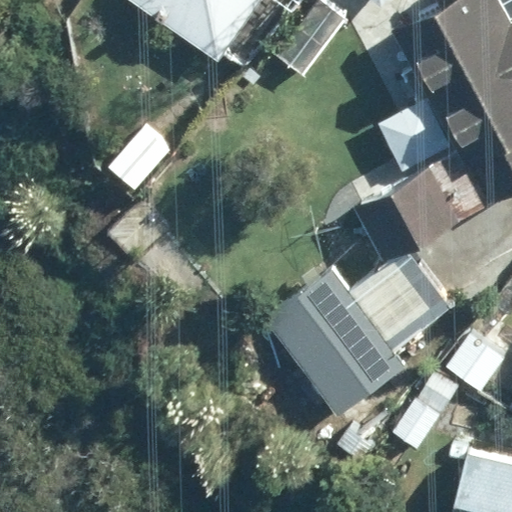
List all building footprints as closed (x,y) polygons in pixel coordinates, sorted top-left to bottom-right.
[(139,0),(246,74),(297,0),(139,0)] [(511,0),(403,0),(385,9),(457,149),(356,201),(385,255),(511,189),(511,23),(511,21),(511,20),(511,0)] [(145,125),(110,163),(135,187),(171,149),(145,125)] [(452,299),(409,245),(351,291),(331,265),(264,318),(340,415),(404,364),(391,347),(452,299)] [(505,353),(466,324),(440,359),(478,388),(505,353)] [(511,511),(511,455),(466,444),(449,511),(511,511)]
